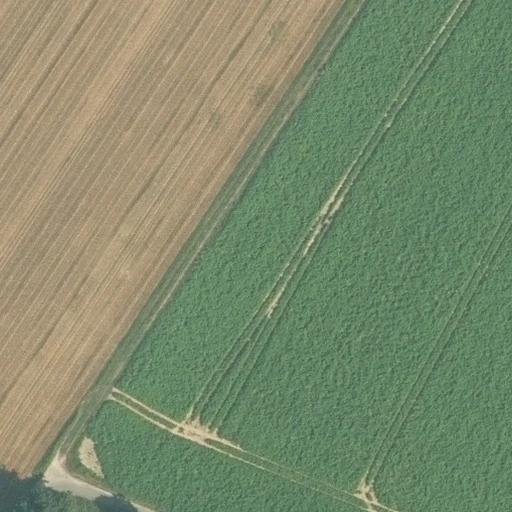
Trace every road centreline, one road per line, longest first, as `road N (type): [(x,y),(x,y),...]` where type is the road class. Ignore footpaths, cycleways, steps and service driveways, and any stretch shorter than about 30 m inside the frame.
road 1 (track): [(372,0),(49,480)]
road 2 (track): [(29,511),(49,480),(127,511)]
